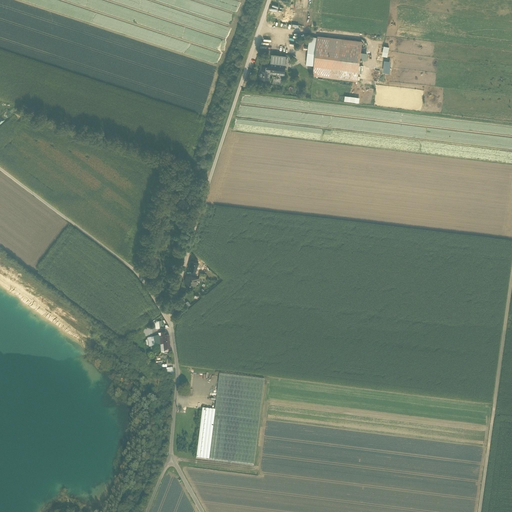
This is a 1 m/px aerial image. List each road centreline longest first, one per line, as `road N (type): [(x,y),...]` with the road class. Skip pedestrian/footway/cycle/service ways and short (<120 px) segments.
road 1 (unclassified): [(171,326),(268,0)]
road 2 (track): [(479,511),(511,274)]
road 3 (unclassified): [(0,169),(139,274),(171,326)]
road 4 (unclassified): [(169,454),(178,369),(171,326)]
